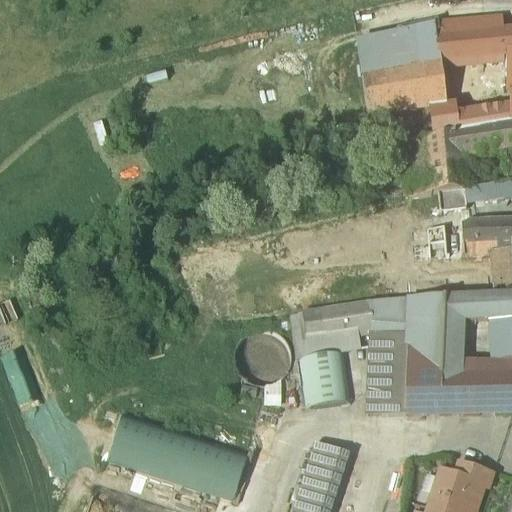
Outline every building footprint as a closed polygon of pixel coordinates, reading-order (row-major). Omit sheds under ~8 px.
[(500,21),(439,26),(440,38),(501,33),(500,21)] [(511,31),(501,33),(440,38),(434,40),(437,64),(440,64),(441,69),(466,67),(482,69),(507,67),(510,55),(511,55),(511,31)] [(419,66),(415,33),(359,46),(363,77),(419,66)] [(419,66),(363,77),(368,121),(423,114),(447,111),(441,69),(440,64),(437,64),(419,66)] [(447,111),(423,114),(426,142),(467,134),(511,126),(511,125),(511,108),(448,117),(447,111)] [(511,129),(488,134),(491,153),(511,149),(511,129)] [(488,134),(467,137),(467,134),(426,142),(428,165),(461,161),(461,158),(491,153),(488,134)] [(428,165),(430,180),(462,176),(461,161),(428,165)] [(430,180),(431,198),(439,196),(455,195),(462,194),(462,176),(430,180)] [(511,185),(511,176),(494,181),(494,187),(511,185)] [(455,195),(457,216),(467,215),(466,208),(511,200),(511,185),(494,187),(462,194),(455,195)] [(457,216),(455,195),(439,196),(442,233),(429,233),(430,249),(445,248),(470,247),(470,260),(491,259),(490,247),(490,228),(468,229),(467,215),(457,216)] [(511,227),(490,228),(490,247),(511,246),(511,227)] [(511,246),(490,247),(491,259),(493,283),(494,298),(511,297),(511,296),(511,246)] [(470,247),(445,248),(445,261),(470,260),(470,247)] [(493,283),(447,285),(447,300),(494,298),(493,283)] [(511,363),(460,364),(461,324),(511,321),(511,296),(511,297),(494,298),(447,300),(425,301),(409,303),(403,418),(511,415),(511,363)] [(409,303),(301,315),(305,346),(371,337),(364,418),(403,418),(409,303)] [(282,342),(273,336),(262,334),(253,336),(248,339),(242,343),(238,350),(235,357),(235,366),(238,374),(241,380),(247,385),(253,388),(259,389),(266,389),(273,387),(281,382),(285,377),(288,372),(290,364),(289,357),(286,348),(282,342)] [(299,366),(307,413),(352,406),(344,359),(299,366)] [(103,466),(234,508),(251,456),(120,414),(103,466)] [(314,447),(293,511),(329,511),(347,458),(314,447)] [(456,480),(442,475),(429,511),(475,511),(482,490),(487,492),(492,477),(460,467),(456,480)]
